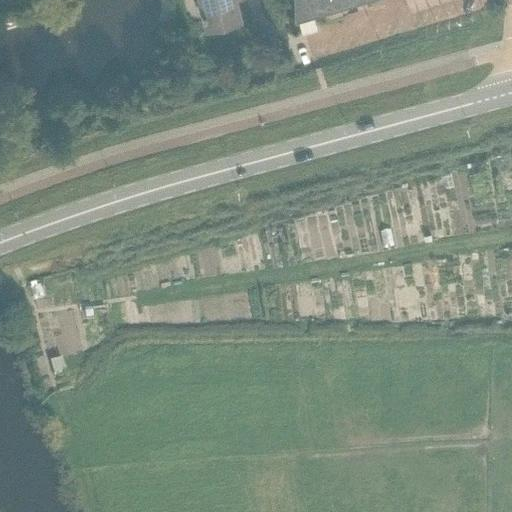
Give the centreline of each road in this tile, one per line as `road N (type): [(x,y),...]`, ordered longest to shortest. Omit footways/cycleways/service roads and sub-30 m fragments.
road 1 (secondary): [(0,243),(173,184),(511,94)]
road 2 (track): [(511,233),(144,295)]
